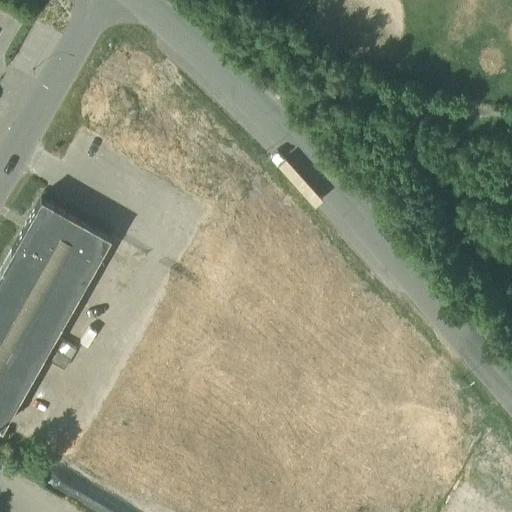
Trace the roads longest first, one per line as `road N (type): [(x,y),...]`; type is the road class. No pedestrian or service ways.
road 1 (residential): [(145,0),(257,99),(511,382)]
road 2 (residential): [(0,164),(93,0)]
